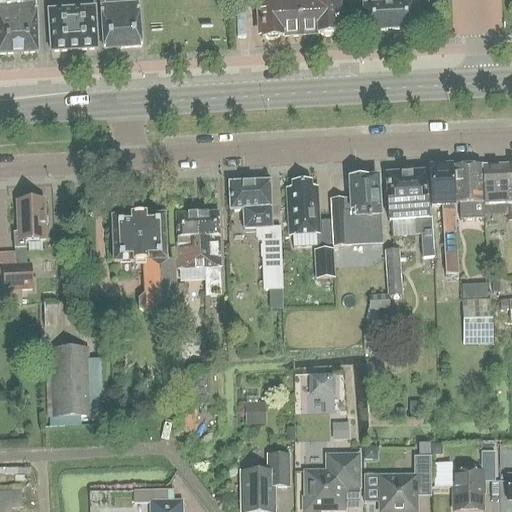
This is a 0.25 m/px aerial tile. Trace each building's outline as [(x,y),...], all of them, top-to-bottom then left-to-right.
[(0,0),(0,56),(37,55),(35,1),(35,0),(0,0)] [(100,9),(104,51),(141,48),(138,6),(133,6),(133,3),(136,2),(135,0),(99,0),(100,5),(103,5),(103,9),(100,9)] [(299,37),(297,0),(255,0),(256,14),(260,14),(261,40),(264,39),(267,42),(275,42),(278,38),(299,37)] [(297,0),(299,37),(321,36),(323,39),(331,38),(334,35),(338,35),(336,9),(339,9),(339,0),(297,0)] [(361,0),(364,33),(414,30),(412,4),(418,4),(417,0),(361,0)] [(48,12),(51,54),(97,51),(94,9),(48,12)] [(508,217),(506,167),(483,168),(484,204),(484,208),(501,207),(501,217),(508,217)] [(484,208),(484,204),(483,168),(454,170),(455,205),(459,205),(460,221),(484,220),(484,208)] [(455,205),(454,170),(429,171),(431,207),(445,206),(447,279),(458,278),(455,205)] [(428,221),(426,173),(385,176),(387,202),(388,224),(413,222),(414,237),(421,237),(423,260),(433,259),(431,221),(428,221)] [(380,218),(378,179),(348,181),(350,213),(354,213),(355,219),(368,219),(369,237),(380,237),(379,218),(380,218)] [(243,232),(255,231),(256,237),(258,241),(261,244),(264,292),(270,292),(282,291),(283,291),(280,229),(272,229),(270,183),(228,185),(229,213),(242,212),(243,232)] [(285,191),(288,238),(320,236),(317,189),(311,189),(311,183),(291,185),(291,191),(285,191)] [(14,254),(3,255),(0,254),(0,290),(4,290),(5,305),(21,305),(20,292),(32,292),(31,266),(26,266),(25,251),(24,251),(24,243),(45,243),(45,234),(45,229),(47,226),(47,221),(45,220),(44,202),(42,202),(39,200),(31,200),(29,203),(16,203),(17,235),(13,235),(14,254)] [(345,225),(344,205),(344,202),(331,202),(333,249),(350,248),(349,225),(345,225)] [(218,215),(200,216),(200,252),(204,252),(204,270),(206,298),(220,297),(219,270),(220,270),(219,239),(218,215)] [(200,252),(200,216),(175,217),(177,249),(178,271),(204,270),(204,252),(200,252)] [(164,218),(111,220),(113,266),(143,264),(144,296),(138,301),(139,310),(147,316),(176,314),(174,262),(166,262),(164,218)] [(333,251),(313,252),(315,282),(335,281),(333,251)] [(369,297),(370,312),(389,311),(388,299),(402,298),(399,251),(384,253),(387,296),(369,297)] [(500,285),(492,285),(492,294),(500,294),(500,285)] [(474,300),(474,287),(461,287),(462,300),(474,300)] [(270,292),(270,311),(282,311),(282,291),(270,292)] [(463,323),(463,339),(490,339),(490,323),(463,323)] [(88,350),(50,351),(52,421),(91,420),(88,350)] [(184,408),(196,407),(209,407),(208,371),(183,372),(184,408)] [(334,376),(309,377),(309,399),(335,398),(334,376)] [(261,405),(245,406),(245,426),(262,426),(261,405)] [(335,442),(347,442),(347,425),(335,426),(335,442)] [(370,461),(376,455),(376,449),(363,449),(364,461),(370,461)] [(452,511),(481,511),(482,496),(482,495),(481,487),(482,487),(482,486),(482,485),(494,485),(494,455),(480,455),(481,475),(452,475),(452,511)] [(268,474),(240,474),(240,511),(274,511),(274,490),(289,489),(289,458),(267,458),(268,474)] [(343,511),(343,491),(358,490),(358,458),(326,459),(326,475),(304,475),(305,500),(302,500),(302,511),(343,511)] [(380,511),(414,511),(414,491),(430,491),(430,459),(413,459),(413,480),(380,481),(380,511)]
